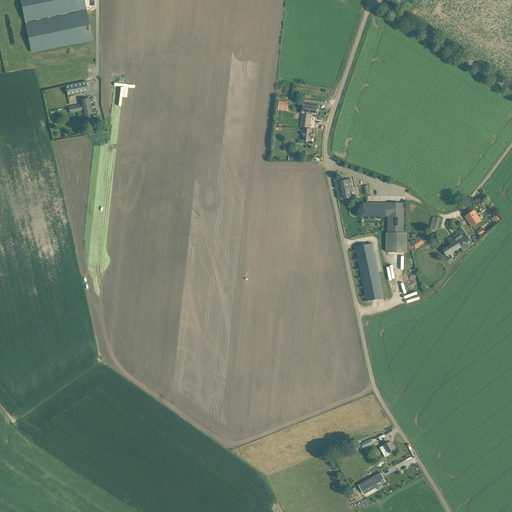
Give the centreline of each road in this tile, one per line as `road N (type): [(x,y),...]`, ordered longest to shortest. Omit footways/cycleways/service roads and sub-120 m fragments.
road 1 (unclassified): [(451,511),(377,387),(325,155),(371,0)]
road 2 (tertiary): [(511,88),(374,0)]
